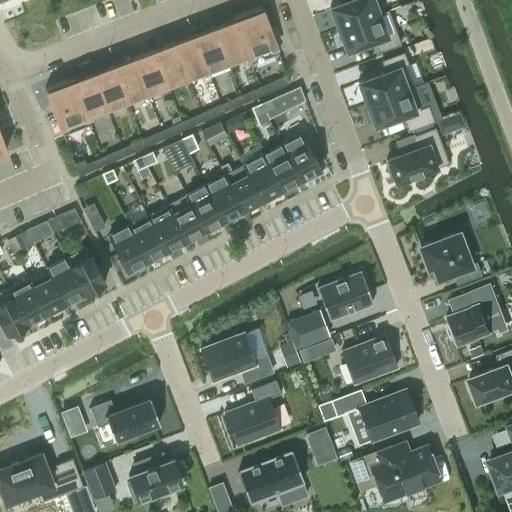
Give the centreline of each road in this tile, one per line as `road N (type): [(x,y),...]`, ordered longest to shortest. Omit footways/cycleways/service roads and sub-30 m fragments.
road 1 (residential): [(454,435),(367,198)]
road 2 (residential): [(148,313),(367,198)]
road 3 (residential): [(207,0),(9,72),(0,49)]
road 4 (residential): [(367,198),(288,0)]
road 5 (residential): [(0,392),(148,313)]
road 6 (residential): [(148,313),(206,455)]
road 7 (unclassified): [(511,137),(461,0)]
